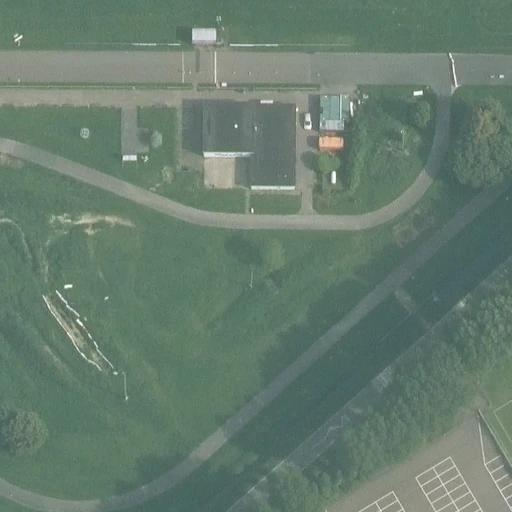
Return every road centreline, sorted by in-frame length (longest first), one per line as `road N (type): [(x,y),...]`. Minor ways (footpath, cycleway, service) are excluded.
road 1 (unclassified): [(242,511),(511,268)]
road 2 (unknown): [(511,64),(360,68)]
